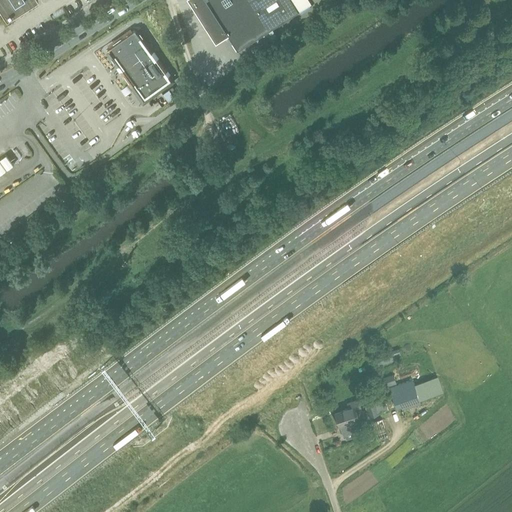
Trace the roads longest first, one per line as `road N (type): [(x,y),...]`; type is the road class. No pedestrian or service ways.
road 1 (motorway): [(511,104),(265,273),(0,475)]
road 2 (motorway): [(8,511),(365,245),(511,148)]
road 3 (secondary): [(134,0),(13,76)]
